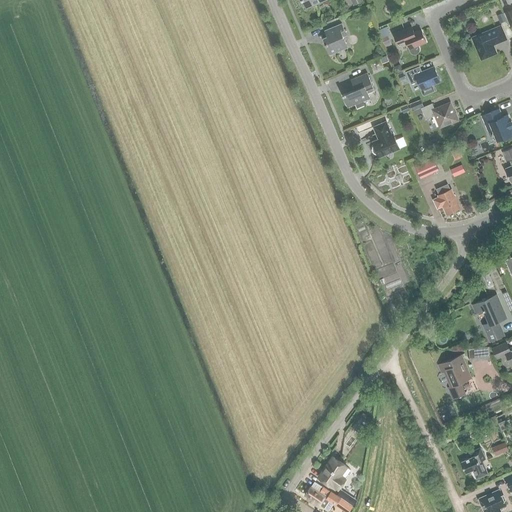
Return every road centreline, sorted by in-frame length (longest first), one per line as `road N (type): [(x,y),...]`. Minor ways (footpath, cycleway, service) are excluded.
road 1 (unclassified): [(277,511),(460,260),(461,230)]
road 2 (tertiary): [(461,230),(412,229),(364,199),(272,0)]
road 3 (track): [(457,511),(387,355)]
road 4 (residential): [(511,87),(471,99),(463,92),(434,22),(465,0)]
